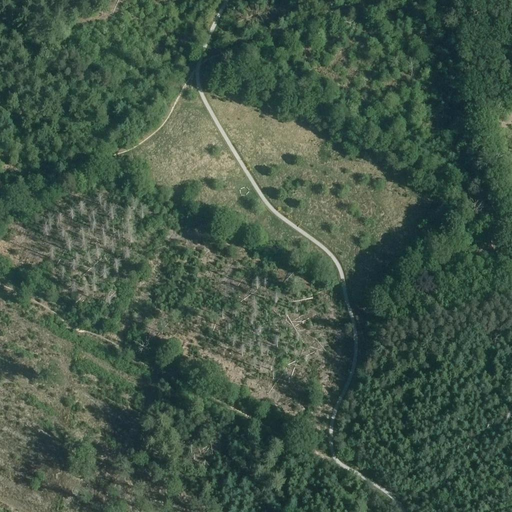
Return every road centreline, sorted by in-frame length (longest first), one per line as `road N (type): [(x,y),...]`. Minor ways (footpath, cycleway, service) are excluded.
road 1 (track): [(323,457),(0,283)]
road 2 (track): [(200,58),(511,211)]
road 3 (track): [(0,217),(155,131),(197,66)]
road 4 (track): [(200,58),(381,0)]
road 5 (track): [(166,372),(110,511)]
